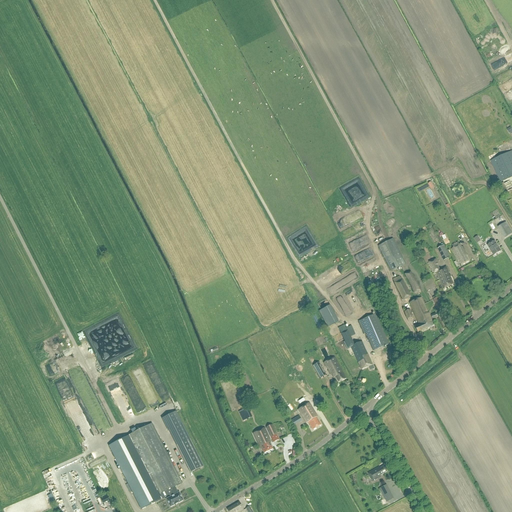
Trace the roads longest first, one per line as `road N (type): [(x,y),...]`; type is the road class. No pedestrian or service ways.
road 1 (track): [(154,0),(299,268),(345,314)]
road 2 (track): [(270,0),(378,198),(384,236),(374,246)]
road 3 (track): [(119,432),(0,196)]
road 4 (unclassified): [(370,403),(511,287)]
road 5 (unclassified): [(215,511),(349,421)]
